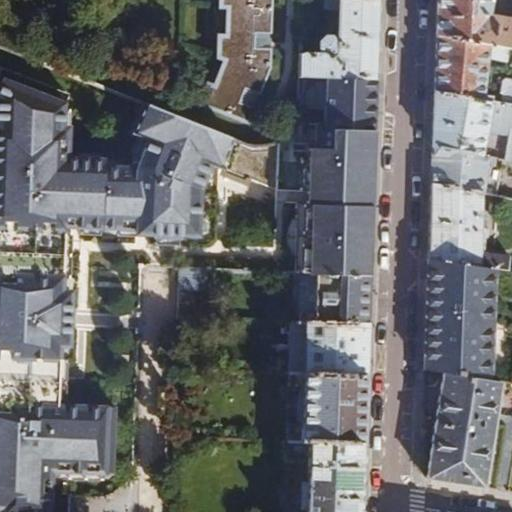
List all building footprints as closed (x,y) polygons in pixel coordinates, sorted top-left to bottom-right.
[(203,103),(251,123),(273,67),(274,0),(222,0),(222,8),(229,8),(228,38),(222,38),(221,58),(228,58),(216,88),(210,85),(203,103)] [(379,33),(380,0),(326,0),(326,8),(342,9),(341,41),(339,41),(334,36),(330,36),(327,37),(324,39),(322,43),(322,48),(326,52),(326,55),(300,54),(300,76),(377,78),(379,33)] [(439,0),(438,35),(511,49),(511,21),(492,17),(493,0),(439,0)] [(511,49),(438,35),(436,93),(492,102),(494,102),(494,97),(485,95),(490,58),(511,63),(511,54),(511,49)] [(0,510),(3,510),(3,511),(51,511),(53,472),(115,475),(117,408),(59,406),(61,346),(71,346),(73,293),(63,293),(66,225),(70,221),(83,221),(83,228),(137,230),(137,235),(155,236),(155,238),(181,239),(181,236),(199,237),(201,191),(211,165),(221,169),(232,140),(145,106),(134,135),(143,138),(131,169),(106,168),(106,161),(68,159),(70,110),(63,110),(68,96),(2,70),(0,75),(0,86),(2,88),(0,91),(0,510)] [(376,112),(377,78),(300,76),(299,99),(297,110),(294,117),(291,123),(316,124),(325,124),(325,115),(331,110),(376,112)] [(502,103),(511,104),(511,80),(506,79),(502,103)] [(436,93),(434,147),(483,155),(488,125),(492,102),(436,93)] [(511,133),(508,159),(511,159),(511,104),(502,103),(494,102),(492,102),(488,125),(511,128),(511,133)] [(308,204),(373,206),(373,175),(376,112),(331,110),(325,115),(325,124),(316,124),(315,148),(309,148),(308,204)] [(434,147),(433,185),(484,192),(487,165),(495,166),(496,157),(483,155),(434,147)] [(409,212),(420,213),(421,186),(410,185),(409,212)] [(467,264),(484,267),(509,271),(511,259),(481,253),(481,237),(488,237),(489,219),(482,218),(484,192),(433,185),(431,258),(467,264)] [(316,273),(370,275),(373,206),(308,204),(297,203),(296,272),(316,273)] [(431,258),(430,277),(434,277),(438,284),(442,288),(464,291),(467,264),(431,258)] [(208,269),(179,267),(178,317),(206,318),(208,269)] [(299,321),(368,324),(370,275),(316,273),(314,310),(299,309),(299,321)] [(292,362),(292,372),(366,376),(368,324),(299,321),(294,321),(293,337),(309,338),(307,363),(292,362)] [(289,441),(363,444),(366,376),(292,372),(291,388),(306,389),(304,426),(290,425),(289,441)] [(511,384),(445,373),(428,479),(511,492),(511,384)] [(360,511),(362,472),(364,472),(366,446),(363,446),(363,444),(289,441),(288,459),(307,459),(307,468),(309,468),(306,511),(360,511)]
